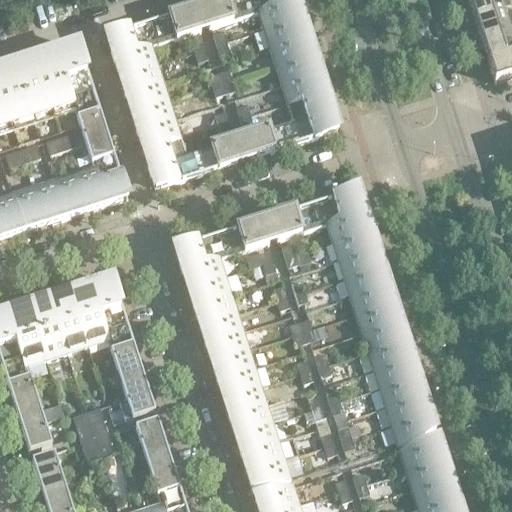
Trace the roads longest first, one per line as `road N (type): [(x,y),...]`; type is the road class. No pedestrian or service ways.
road 1 (tertiary): [(401,157),(511,490)]
road 2 (residential): [(228,511),(141,237)]
road 3 (residential): [(141,237),(401,157)]
road 4 (tertiary): [(511,313),(456,139)]
road 5 (residential): [(0,53),(169,0)]
road 6 (tertiary): [(352,0),(401,157)]
road 7 (residential): [(0,282),(141,237)]
road 8 (tertiary): [(456,139),(411,0)]
